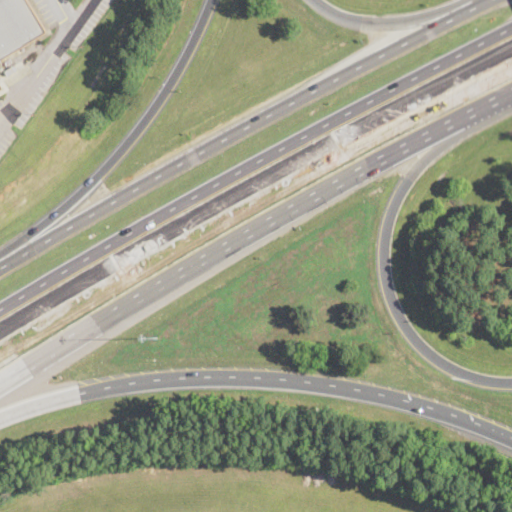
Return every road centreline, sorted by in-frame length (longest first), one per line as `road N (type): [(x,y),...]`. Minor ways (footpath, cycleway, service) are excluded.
road 1 (motorway): [(511,26),(0,307)]
road 2 (motorway): [(26,365),(269,220),(459,119)]
road 3 (motorway): [(450,18),(24,252)]
road 4 (motorway): [(79,392),(199,376),(319,382),(453,412),(511,437)]
road 5 (motorway): [(511,380),(471,375),(434,357),(409,331),(385,277),(385,238),(398,197),(459,119)]
road 6 (motorway): [(210,0),(146,118),(24,252)]
road 7 (motorway): [(450,18),(354,20),(315,0)]
